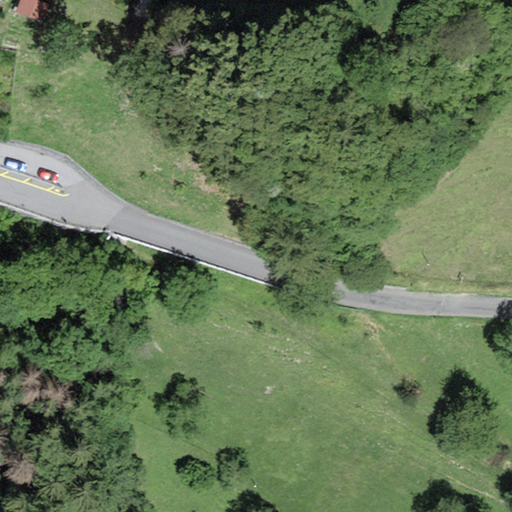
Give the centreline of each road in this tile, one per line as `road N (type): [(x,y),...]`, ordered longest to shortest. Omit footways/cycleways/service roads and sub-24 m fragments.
road 1 (tertiary): [(96,216),(358,295),(511,306)]
road 2 (residential): [(0,149),(78,182),(96,216)]
